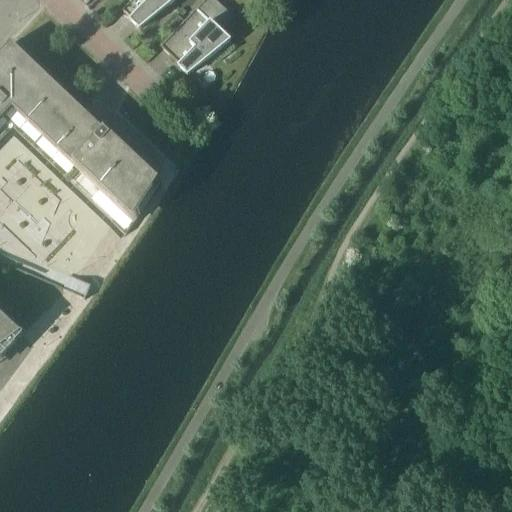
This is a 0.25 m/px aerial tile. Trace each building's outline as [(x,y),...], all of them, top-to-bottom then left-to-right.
[(132,0),(121,12),(140,30),(156,13),(155,12),(162,5),(165,9),(173,0),(132,0)] [(160,48),(189,76),(204,60),(206,62),(229,43),(219,34),(229,24),(205,1),(160,48)] [(112,141),(10,45),(0,55),(0,264),(27,276),(62,292),(68,278),(90,287),(125,237),(158,186),(122,151),(121,152),(110,143),(112,141)] [(62,292),(84,301),(90,287),(68,278),(62,292)] [(0,360),(22,338),(6,323),(0,317),(0,360)]
